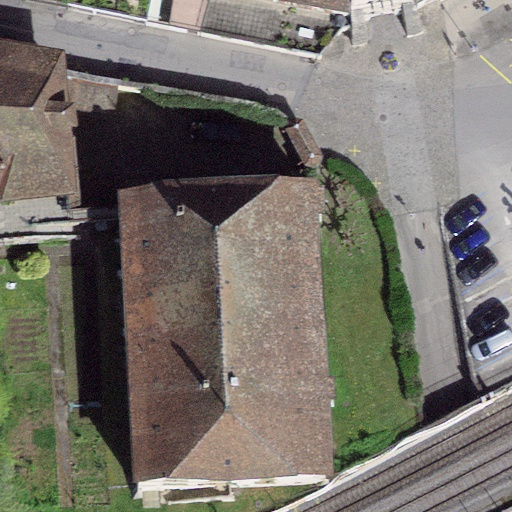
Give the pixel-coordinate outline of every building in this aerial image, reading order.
[(66,8),(66,0),(24,0),(66,8)] [(66,0),(66,8),(147,25),(151,0),(66,0)] [(151,0),(147,25),(199,35),(205,0),(151,0)] [(341,31),(349,31),(347,0),(205,0),(199,35),(319,59),(341,31)] [(413,0),(347,0),(349,31),(351,46),(368,43),(364,20),(385,16),(401,14),(407,37),(423,33),(415,9),(413,0)] [(439,0),(440,1),(441,0),(413,0),(415,9),(433,0),(439,0)] [(56,76),(55,69),(0,65),(0,244),(36,242),(35,229),(78,226),(80,213),(77,213),(71,142),(61,137),(58,98),(68,96),(67,105),(109,113),(113,88),(56,76)] [(305,194),(122,202),(130,353),(136,491),(324,482),(319,406),(333,406),(332,390),(318,391),(307,222),(320,221),(319,203),(305,204),(305,194)]
